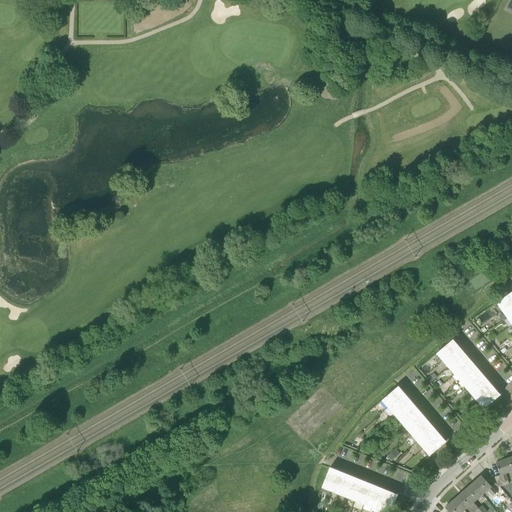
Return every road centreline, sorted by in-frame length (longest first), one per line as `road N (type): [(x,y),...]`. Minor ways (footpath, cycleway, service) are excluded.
road 1 (unclassified): [(511,83),(335,0)]
road 2 (residential): [(420,511),(436,484),(511,419)]
